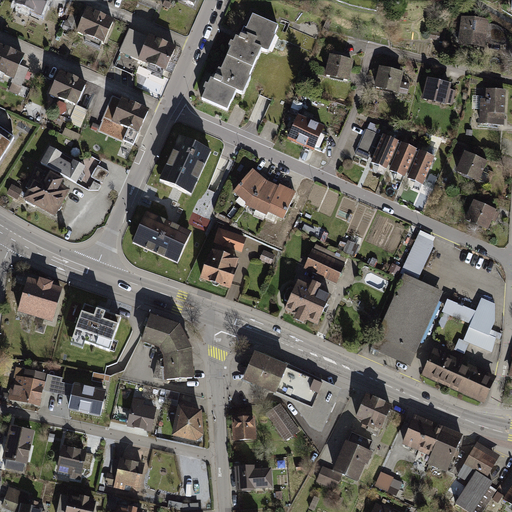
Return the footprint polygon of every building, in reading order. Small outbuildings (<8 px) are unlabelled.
[(48,0),(21,0),(18,8),(42,17),(48,0)] [(112,25),(86,13),(77,34),(103,46),(112,25)] [(210,73),(199,102),(227,113),(234,95),(242,98),(259,53),(265,56),(275,29),(249,19),(239,44),(231,41),(217,75),(210,73)] [(488,23),(463,20),(460,46),(485,49),(488,23)] [(174,50),(146,39),(137,62),(165,73),(174,50)] [(25,57),(0,46),(0,71),(16,79),(25,57)] [(353,62),(330,58),(326,79),(349,83),(353,62)] [(401,75),(381,70),(376,92),(396,97),(401,75)] [(87,87),(61,76),(52,96),(79,107),(87,87)] [(451,85),(429,80),(424,102),(446,106),(451,85)] [(505,94),(484,93),(482,125),(503,127),(505,94)] [(146,112),(122,102),(113,122),(137,132),(146,112)] [(325,129),(301,119),(291,144),(315,153),(325,129)] [(0,162),(16,137),(0,126),(0,162)] [(381,136),(366,131),(356,156),(370,162),(381,136)] [(212,149),(180,134),(159,179),(191,194),(212,149)] [(385,169),(396,142),(381,136),(370,162),(385,169)] [(404,177),(415,150),(396,142),(385,169),(404,177)] [(423,185),(435,159),(415,150),(404,177),(423,185)] [(87,170),(48,151),(41,165),(79,185),(87,170)] [(488,163),(466,154),(458,173),(480,182),(488,163)] [(100,160),(92,176),(96,178),(91,188),(99,191),(112,165),(100,160)] [(61,182),(37,169),(26,188),(31,191),(26,199),(54,215),(67,192),(59,187),(61,182)] [(265,183),(254,172),(235,193),(248,208),(283,218),(295,192),(265,183)] [(496,210),(475,202),(468,221),(488,229),(496,210)] [(130,243),(178,264),(193,232),(145,210),(130,243)] [(245,239),(221,231),(216,244),(240,252),(245,239)] [(436,242),(419,235),(405,275),(420,279),(436,242)] [(264,251),(261,259),(271,263),(274,254),(264,251)] [(238,261),(210,252),(202,278),(230,287),(238,261)] [(346,265),(314,253),(307,270),(339,283),(346,265)] [(393,300),(370,350),(410,368),(444,293),(405,275),(393,300)] [(331,296),(298,282),(286,310),(319,324),(331,296)] [(62,291),(29,283),(22,313),(55,321),(62,291)] [(475,312),(449,301),(444,313),(471,323),(463,342),(486,351),(496,321),(496,312),(496,304),(481,297),(475,312)] [(121,319),(83,306),(70,345),(82,349),(84,343),(110,352),(121,319)] [(177,326),(149,317),(141,343),(159,350),(164,356),(166,382),(193,382),(191,349),(177,326)] [(465,364),(434,352),(424,378),(454,390),(465,364)] [(286,367),(255,354),(244,380),(275,393),(292,400),(310,427),(321,432),(339,393),(286,367)] [(496,377),(465,364),(454,390),(485,403),(496,377)] [(47,375),(24,370),(23,378),(16,376),(12,394),(9,393),(7,400),(39,408),(47,375)] [(106,392),(73,385),(67,412),(100,419),(106,392)] [(391,406),(367,396),(357,418),(364,421),(363,424),(369,427),(368,430),(378,434),(391,406)] [(158,407),(137,404),(132,430),(153,434),(158,407)] [(280,406),(266,415),(285,442),(298,433),(280,406)] [(198,412),(178,409),(175,437),(199,441),(198,412)] [(429,423),(415,417),(404,443),(418,449),(429,423)] [(254,418),(233,420),(235,442),(256,441),(254,418)] [(444,429),(429,423),(418,449),(433,456),(444,429)] [(462,437),(444,429),(433,456),(436,457),(433,464),(447,470),(462,437)] [(32,440),(9,436),(4,461),(27,466),(32,440)] [(371,451),(343,439),(329,471),(342,477),(357,483),(371,451)] [(499,458),(477,444),(455,475),(468,484),(454,504),(465,511),(483,511),(502,484),(488,474),(499,458)] [(85,454),(61,450),(57,480),(81,483),(85,454)] [(143,468),(122,463),(115,491),(137,496),(143,468)] [(270,468),(237,472),(239,493),(273,489),(270,468)] [(342,477),(329,471),(323,468),(315,485),(334,494),(342,477)] [(380,472),(375,487),(398,495),(403,480),(380,472)] [(511,483),(500,502),(511,509),(511,483)] [(29,493),(9,488),(3,511),(6,511),(38,511),(37,511),(39,504),(27,500),(29,493)] [(93,511),(95,505),(68,500),(65,511),(93,511)]
